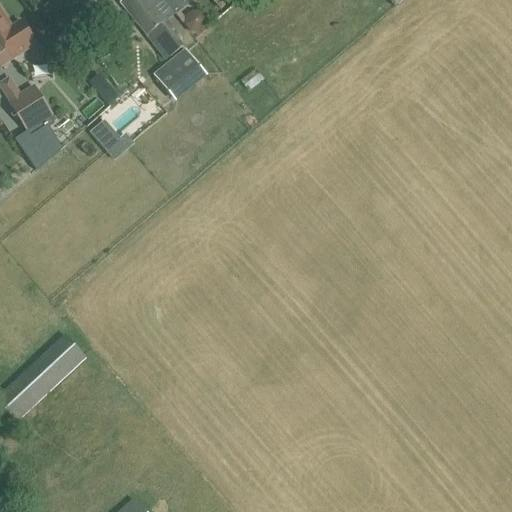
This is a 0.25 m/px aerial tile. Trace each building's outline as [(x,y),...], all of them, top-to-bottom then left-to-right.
[(126,0),(120,5),(147,38),(166,23),(146,0),(126,0)] [(0,68),(35,47),(34,46),(21,24),(12,30),(0,11),(0,68)] [(185,48),(166,23),(147,38),(166,62),(185,48)] [(80,27),(60,41),(70,57),(91,43),(80,27)] [(203,75),(186,53),(153,79),(171,101),(203,75)] [(256,70),(240,82),(249,93),(264,81),(256,70)] [(110,99),(119,93),(104,71),(95,77),(110,99)] [(28,139),(51,125),(42,110),(43,109),(32,89),(7,104),(28,139)] [(140,103),(114,122),(126,138),(151,119),(140,103)] [(0,407),(15,424),(84,359),(64,337),(0,395),(0,407)] [(144,511),(134,501),(121,511),(144,511)]
